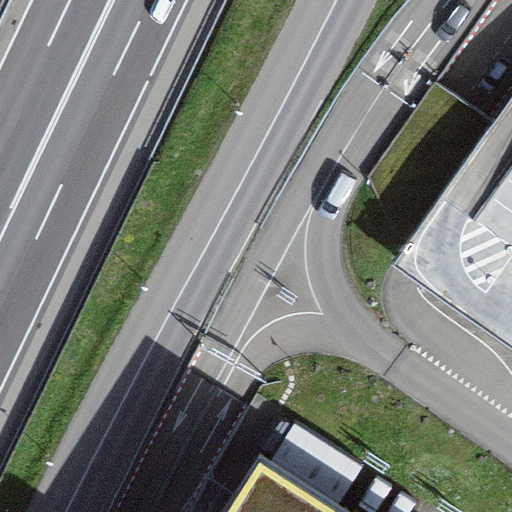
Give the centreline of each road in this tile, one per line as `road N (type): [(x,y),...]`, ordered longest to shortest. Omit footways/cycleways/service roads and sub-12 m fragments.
road 1 (motorway): [(0,163),(121,0)]
road 2 (motorway): [(0,146),(69,0)]
